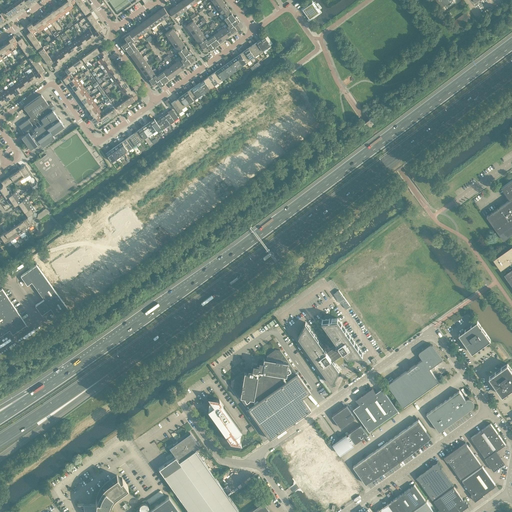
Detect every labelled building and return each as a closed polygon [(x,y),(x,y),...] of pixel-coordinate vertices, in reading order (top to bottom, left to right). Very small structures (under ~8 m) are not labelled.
[(18,0),(14,4),(18,9),(20,8),(21,9),(23,8),(18,0)] [(62,0),(61,1),(61,2),(63,3),(64,2),(69,10),(70,9),(74,7),(72,4),(72,5),(68,0),(66,0),(66,1),(64,0),(62,0)] [(222,0),(220,0),(214,4),(218,9),(225,4),(222,0)] [(182,1),(178,4),(183,11),(187,8),(182,1)] [(309,18),(308,19),(309,20),(320,12),(312,1),(301,9),(301,10),(302,9),(309,18)] [(61,4),(59,6),(65,13),(68,10),(70,14),(72,12),(70,9),(69,10),(64,2),(63,3),(61,2),(61,4)] [(90,11),(84,3),(80,7),(85,14),(90,11)] [(14,4),(9,7),(14,14),(17,12),(16,11),(18,9),(14,4)] [(178,4),(173,7),(179,14),(183,11),(178,4)] [(225,4),(218,9),(221,13),(228,8),(225,4)] [(52,8),(53,9),(54,9),(55,9),(60,16),(61,16),(65,13),(59,6),(57,7),(56,7),(55,5),(52,8)] [(9,7),(5,10),(9,16),(11,14),(12,15),(14,14),(9,7)] [(164,7),(159,10),(164,18),(169,15),(164,7)] [(173,7),(169,10),(174,18),(179,14),(173,7)] [(228,8),(221,13),(224,18),(231,13),(228,8)] [(52,10),(50,12),(56,19),(59,17),(62,20),(63,19),(61,16),(60,16),(55,9),(54,9),(53,9),(52,10)] [(159,10),(155,14),(160,21),(164,18),(159,10)] [(43,14),(44,15),(46,15),(51,23),(52,22),(56,19),(50,12),(48,13),(47,13),(46,12),(43,14)] [(453,21),(455,23),(459,29),(471,20),(465,12),(453,21)] [(86,16),(92,24),(97,20),(91,13),(86,16)] [(231,13),(224,18),(229,24),(227,25),(232,33),(239,28),(236,23),(239,20),(236,16),(234,17),(231,13)] [(155,14),(150,17),(155,24),(160,21),(155,14)] [(44,17),(42,18),(47,26),(50,23),(53,26),(54,25),(52,22),(51,23),(46,15),(44,15),(44,17)] [(150,17),(146,20),(151,27),(155,24),(150,17)] [(39,20),(38,19),(38,21),(37,21),(42,29),(43,28),(47,26),(42,18),(39,20)] [(102,28),(97,20),(92,24),(95,29),(96,29),(99,34),(101,32),(99,30),(102,28)] [(146,20),(141,23),(147,30),(151,27),(146,20)] [(186,25),(189,30),(196,25),(193,20),(186,25)] [(37,22),(35,21),(35,23),(33,24),(37,30),(36,30),(38,32),(42,29),(44,32),(45,31),(43,28),(42,29),(37,21),(37,22)] [(25,28),(27,30),(29,28),(32,33),(36,30),(37,30),(33,24),(31,22),(26,26),(25,28)] [(141,23),(137,26),(142,34),(147,30),(141,23)] [(196,25),(189,30),(192,34),(200,29),(196,25)] [(232,33),(227,25),(222,29),(228,36),(232,33)] [(137,26),(132,29),(138,37),(142,34),(137,26)] [(32,33),(29,28),(27,30),(29,32),(26,34),(31,41),(36,38),(32,33)] [(165,33),(168,38),(176,32),(172,28),(165,33)] [(91,40),(85,33),(86,32),(84,29),(82,30),(85,33),(81,36),(86,44),(88,42),(90,42),(90,41),(91,40)] [(99,34),(96,29),(95,29),(91,32),(95,37),(96,40),(102,35),(102,34),(101,32),(99,34)] [(132,29),(128,33),(133,40),(138,37),(132,29)] [(200,29),(192,34),(195,39),(203,33),(200,29)] [(228,36),(222,29),(218,32),(223,39),(228,36)] [(90,30),(86,32),(85,33),(91,40),(90,41),(90,42),(91,44),(94,42),(93,40),(93,39),(95,37),(91,32),(90,30)] [(176,32),(168,38),(171,42),(179,37),(176,32)] [(223,39),(218,32),(213,35),(219,42),(223,39)] [(126,49),(129,53),(136,48),(132,41),(133,40),(128,33),(121,38),(124,42),(121,45),(124,50),(126,49)] [(203,33),(195,39),(198,43),(206,38),(203,33)] [(8,39),(10,41),(14,46),(18,43),(15,38),(17,37),(15,35),(14,35),(8,39)] [(207,40),(206,38),(198,43),(204,50),(208,47),(211,50),(216,47),(215,45),(219,42),(213,35),(207,40)] [(77,39),(75,36),(74,36),(74,37),(76,40),(72,42),(78,50),(80,48),(81,49),(82,47),(77,39)] [(81,36),(77,39),(82,47),(81,49),(82,50),(85,48),(84,47),(84,45),(86,44),(81,36)] [(266,47),(260,39),(261,38),(260,36),(258,37),(259,40),(256,42),(262,50),(266,47),(266,48),(266,47)] [(264,36),(261,38),(260,39),(266,47),(270,44),(270,45),(264,36)] [(18,39),(17,37),(15,38),(18,43),(22,48),(26,45),(21,37),(18,39)] [(179,37),(171,42),(175,47),(182,41),(179,37)] [(36,38),(31,41),(37,49),(41,45),(36,38)] [(3,43),(3,44),(5,44),(6,44),(11,51),(12,51),(16,48),(14,46),(10,41),(8,42),(6,42),(5,41),(3,43)] [(182,41),(175,47),(178,51),(185,46),(182,41)] [(68,46),(68,45),(66,42),(65,43),(67,46),(63,49),(69,56),(71,55),(72,55),(73,53),(68,46)] [(72,42),(68,45),(68,46),(73,53),(72,55),(73,56),(76,54),(75,53),(75,51),(78,50),(72,42)] [(258,53),(252,45),(253,44),(251,42),(250,43),(251,46),(248,48),(248,47),(254,56),(258,53)] [(256,42),(253,44),(252,45),(258,53),(262,50),(256,42)] [(3,46),(1,47),(7,55),(10,52),(12,55),(14,54),(12,51),(11,51),(6,44),(5,44),(3,44),(3,46)] [(32,52),(26,45),(22,48),(27,56),(32,52)] [(103,46),(101,48),(102,50),(100,51),(98,53),(100,57),(101,57),(106,54),(108,52),(104,47),(103,46)] [(188,50),(185,46),(178,51),(182,57),(181,59),(186,66),(193,61),(190,56),(193,54),(190,49),(188,50)] [(38,51),(43,58),(48,55),(43,47),(38,51)] [(97,47),(89,52),(92,57),(98,53),(100,51),(102,50),(101,48),(98,50),(97,47)] [(248,48),(245,50),(244,51),(250,59),(254,56),(248,47),(248,48)] [(64,59),(59,52),(60,51),(58,48),(56,49),(58,52),(54,55),(56,57),(60,62),(62,61),(64,61),(64,59)] [(136,48),(129,53),(132,57),(139,52),(136,48)] [(250,59),(244,51),(245,50),(243,48),(242,49),(243,51),(240,53),(246,62),(246,61),(250,59)] [(69,56),(63,49),(60,51),(59,52),(64,59),(64,61),(64,62),(67,60),(66,59),(67,58),(69,56)] [(85,62),(92,57),(89,52),(82,58),(85,62)] [(139,52),(132,57),(135,62),(143,56),(139,52)] [(242,65),(236,56),(237,56),(235,53),(233,55),(235,57),(232,59),(238,68),(238,67),(242,65)] [(240,54),(237,56),(236,56),(242,65),(242,64),(246,62),(240,53),(240,54)] [(28,58),(34,65),(39,62),(33,54),(28,58)] [(101,57),(100,57),(98,59),(101,63),(98,65),(99,66),(102,64),(102,63),(109,58),(109,56),(107,56),(106,54),(101,57)] [(48,55),(43,58),(49,66),(51,64),(53,66),(55,65),(52,60),(48,55)] [(102,63),(102,64),(105,68),(112,62),(111,60),(111,59),(112,58),(110,55),(109,56),(109,58),(102,63)] [(143,56),(135,62),(138,66),(146,61),(143,56)] [(56,57),(52,60),(55,65),(53,66),(55,68),(56,69),(62,64),(60,62),(56,57)] [(80,59),(72,64),(75,69),(83,64),(80,59)] [(186,66),(181,59),(176,62),(181,69),(186,66)] [(234,71),(228,62),(229,62),(227,59),(225,61),(227,63),(224,65),(230,73),(234,70),(234,71)] [(232,59),(229,62),(228,62),(234,71),(234,70),(238,67),(238,68),(232,59)] [(146,61),(138,66),(142,71),(149,65),(146,61)] [(44,69),(39,62),(34,65),(37,70),(38,70),(41,75),(43,74),(41,71),(44,69)] [(112,62),(105,68),(107,71),(104,74),(105,75),(108,73),(108,72),(115,67),(115,65),(114,64),(112,62)] [(176,62),(172,65),(177,72),(181,69),(176,62)] [(67,72),(64,74),(65,76),(70,73),(75,69),(72,64),(65,70),(67,72)] [(108,72),(108,73),(111,77),(119,71),(117,69),(117,68),(119,67),(117,64),(115,65),(115,67),(108,72)] [(149,65),(142,71),(145,75),(152,70),(149,65)] [(172,65),(167,68),(173,75),(177,72),(172,65)] [(226,76),(220,68),(221,67),(219,65),(217,66),(219,69),(216,71),(222,79),(225,76),(226,76)] [(224,65),(221,67),(220,68),(226,76),(229,73),(230,74),(230,73),(224,65),(223,65),(224,65)] [(173,75),(167,68),(163,71),(168,79),(173,75)] [(38,70),(37,70),(33,73),(37,79),(38,81),(44,77),(44,76),(43,74),(41,75),(38,70)] [(152,70),(145,75),(148,79),(155,74),(152,70)] [(33,82),(27,74),(28,74),(26,71),(24,72),(25,73),(22,76),(28,85),(30,84),(32,84),(32,82),(33,82)] [(32,71),(28,74),(27,74),(33,82),(35,82),(35,80),(37,79),(33,73),(32,71)] [(119,71),(111,77),(114,80),(111,82),(112,84),(115,82),(114,81),(122,76),(121,75),(122,74),(120,73),(119,71)] [(164,82),(168,79),(163,71),(156,76),(155,74),(148,79),(153,86),(158,83),(160,87),(165,83),(164,82)] [(218,82),(212,74),(213,73),(211,71),(209,72),(211,75),(208,77),(208,76),(207,76),(214,85),(217,82),(218,82)] [(216,71),(213,73),(212,74),(218,82),(221,79),(222,79),(216,71),(215,71),(216,71)] [(65,76),(64,74),(62,76),(62,77),(66,83),(68,81),(73,77),(70,73),(65,76)] [(114,81),(115,82),(117,85),(125,80),(123,78),(124,76),(125,76),(123,73),(122,74),(121,75),(122,76),(114,81)] [(68,81),(69,83),(69,84),(71,85),(79,80),(79,81),(82,78),(81,77),(78,79),(75,75),(73,77),(68,81)] [(28,85),(22,76),(18,78),(19,80),(19,81),(24,88),(23,88),(23,90),(24,91),(27,89),(26,88),(26,87),(28,85)] [(207,77),(205,79),(204,80),(209,88),(210,88),(209,88),(213,85),(214,85),(207,76),(207,77)] [(24,88),(19,81),(19,80),(18,78),(17,77),(16,78),(18,81),(14,84),(20,91),(22,90),(23,90),(23,88),(24,88)] [(209,88),(204,80),(205,79),(203,77),(201,78),(203,80),(200,82),(199,82),(205,91),(206,91),(205,90),(209,88)] [(79,80),(71,85),(71,86),(71,87),(73,88),(74,90),(82,84),(79,81),(79,80)] [(125,80),(117,85),(120,89),(117,91),(118,93),(121,91),(121,90),(128,85),(128,84),(128,82),(126,82),(125,80)] [(128,85),(121,90),(121,91),(124,94),(126,93),(131,89),(130,87),(130,85),(131,84),(129,82),(128,82),(128,84),(128,85)] [(201,94),(195,85),(196,85),(195,82),(193,84),(195,86),(192,88),(191,88),(197,97),(197,96),(201,94)] [(199,83),(196,85),(195,85),(201,94),(202,94),(201,93),(205,91),(199,82),(199,83)] [(9,87),(5,90),(11,98),(13,96),(14,96),(15,95),(15,94),(10,87),(11,86),(8,83),(7,84),(9,87)] [(14,84),(11,86),(10,87),(15,94),(15,95),(14,96),(15,98),(18,96),(17,94),(18,93),(20,91),(14,84)] [(82,84),(74,90),(76,92),(75,93),(77,94),(85,89),(89,87),(87,86),(84,88),(82,84)] [(133,87),(131,89),(126,93),(129,97),(134,94),(135,96),(137,94),(137,93),(133,87)] [(193,100),(187,91),(188,91),(187,88),(185,90),(186,92),(183,94),(189,102),(193,99),(193,100)] [(191,88),(188,91),(187,91),(193,100),(193,99),(197,96),(197,97),(191,88)] [(85,89),(77,94),(75,93),(74,94),(76,97),(77,96),(79,96),(81,98),(88,93),(85,89)] [(5,90),(2,93),(1,93),(6,101),(6,103),(6,104),(9,102),(8,101),(9,99),(11,98),(5,90)] [(88,93),(81,98),(82,101),(82,102),(84,102),(84,103),(91,98),(92,98),(95,96),(94,95),(91,97),(88,93)] [(24,107),(31,117),(29,118),(30,119),(35,127),(37,125),(37,126),(46,119),(45,118),(48,115),(47,114),(53,110),(51,107),(54,105),(51,102),(48,104),(41,94),(24,107)] [(129,97),(124,101),(127,105),(135,100),(133,97),(135,96),(134,94),(129,97)] [(185,105),(179,97),(180,96),(179,94),(177,95),(178,98),(175,100),(175,99),(175,100),(181,108),(185,105)] [(189,102),(183,94),(180,96),(179,97),(185,105),(189,102),(189,103),(189,102)] [(84,102),(82,102),(81,103),(83,106),(84,105),(85,105),(87,107),(94,102),(92,98),(91,98),(84,103),(84,102)] [(181,108),(175,100),(171,103),(171,102),(169,100),(168,101),(169,103),(170,104),(171,103),(172,105),(179,113),(183,110),(181,108)] [(120,111),(127,105),(124,101),(120,103),(119,101),(115,104),(120,111)] [(94,102),(87,107),(88,109),(88,111),(90,111),(90,112),(98,106),(98,107),(101,105),(100,103),(97,106),(94,102)] [(90,111),(88,111),(87,112),(89,115),(90,114),(92,114),(93,116),(99,112),(101,111),(98,107),(98,106),(90,112),(90,111)] [(110,118),(118,112),(113,106),(109,109),(110,110),(107,113),(110,118)] [(172,109),(168,112),(174,121),(178,118),(172,109)] [(35,127),(30,119),(29,118),(19,125),(24,133),(25,132),(26,134),(21,137),(30,149),(40,142),(42,146),(54,137),(52,134),(64,126),(59,119),(60,118),(59,117),(58,118),(53,110),(47,114),(48,115),(45,118),(46,119),(37,126),(37,125),(35,127)] [(99,112),(93,116),(91,117),(95,123),(96,123),(98,122),(97,120),(102,117),(102,116),(99,112)] [(168,112),(164,115),(170,124),(174,121),(168,112)] [(107,113),(102,116),(102,117),(97,120),(98,122),(101,120),(103,123),(110,118),(107,113)] [(164,115),(160,117),(166,126),(170,124),(164,115)] [(156,120),(160,127),(162,129),(166,126),(160,117),(156,120)] [(154,119),(151,121),(150,121),(156,130),(156,129),(160,127),(156,120),(154,118),(154,119)] [(146,124),(152,133),(152,132),(156,129),(156,130),(150,121),(149,122),(146,124)] [(146,124),(143,126),(142,127),(148,135),(152,132),(152,133),(146,124)] [(138,130),(144,138),(148,135),(148,136),(148,135),(142,127),(141,128),(138,130)] [(138,130),(135,132),(134,133),(140,141),(144,138),(138,130)] [(130,135),(136,144),(139,141),(140,141),(134,133),(133,134),(130,136),(130,135)] [(130,136),(127,138),(126,139),(132,147),(135,144),(136,144),(130,135),(129,136),(130,136)] [(122,141),(128,150),(128,149),(131,147),(132,147),(126,139),(125,139),(122,141)] [(122,142),(119,144),(118,144),(124,153),(124,152),(127,150),(128,150),(122,141),(121,141),(122,142)] [(114,147),(113,147),(120,156),(120,155),(123,153),(124,153),(118,144),(117,145),(114,147)] [(113,147),(110,150),(116,159),(115,158),(119,156),(120,156),(113,147)] [(115,159),(116,159),(110,150),(109,151),(106,153),(105,153),(112,162),(112,161),(115,158),(115,159)] [(31,173),(29,170),(26,165),(19,169),(25,178),(31,173)] [(14,167),(12,169),(20,181),(25,178),(19,169),(17,171),(14,167)] [(12,174),(10,175),(13,180),(16,184),(20,181),(12,169),(10,170),(12,174)] [(3,184),(2,185),(5,186),(13,180),(10,175),(1,181),(3,184)] [(487,216),(503,240),(504,240),(511,233),(511,179),(501,187),(510,199),(487,216)] [(5,186),(2,185),(2,187),(0,188),(0,189),(6,198),(8,196),(11,194),(10,194),(5,186)] [(17,190),(10,194),(11,194),(8,196),(10,198),(6,200),(8,203),(20,195),(17,190)] [(20,195),(8,203),(9,205),(13,203),(14,205),(18,203),(18,202),(23,199),(20,195)] [(23,199),(18,202),(18,203),(20,205),(16,207),(18,209),(30,201),(26,196),(23,199)] [(30,201),(18,209),(19,211),(23,209),(24,211),(33,206),(30,201)] [(33,206),(24,211),(27,216),(32,217),(33,212),(36,210),(33,206)] [(86,243),(80,248),(93,267),(127,242),(108,216),(81,235),(86,243)] [(27,217),(23,220),(28,229),(33,225),(31,223),(32,218),(27,217)] [(18,218),(16,220),(24,232),(28,229),(23,220),(20,222),(18,218)] [(16,225),(14,226),(19,235),(24,232),(16,220),(14,221),(16,225)] [(9,224),(7,226),(15,238),(19,235),(14,226),(11,228),(9,224)] [(7,231),(5,232),(10,241),(15,238),(7,226),(5,227),(7,231)] [(6,244),(10,241),(5,232),(0,235),(0,236),(0,235),(0,240),(4,241),(6,244)] [(409,233),(386,250),(393,260),(397,257),(436,311),(451,300),(413,246),(417,243),(409,233)] [(511,245),(493,259),(501,270),(509,264),(511,268),(504,274),(511,285),(511,245)] [(382,254),(361,269),(368,278),(372,275),(410,329),(423,320),(384,266),(388,263),(382,254)] [(57,316),(68,308),(36,264),(20,275),(27,284),(31,281),(44,298),(35,305),(42,314),(50,308),(57,316)] [(356,273),(338,287),(387,354),(399,346),(356,286),(362,282),(356,273)] [(0,334),(9,329),(12,333),(26,324),(2,288),(0,288),(0,334)] [(334,293),(341,304),(342,303),(346,309),(350,306),(339,290),(334,293)] [(339,343),(333,348),(343,361),(345,360),(342,356),(342,355),(342,354),(345,352),(347,355),(363,353),(338,317),(322,319),(339,343)] [(472,353),(490,339),(477,321),(459,334),(472,353)] [(343,361),(333,348),(327,352),(305,322),(298,336),(332,384),(339,370),(333,361),(337,358),(340,363),(343,361)] [(429,344),(420,351),(419,352),(419,353),(419,354),(419,355),(422,359),(387,384),(403,407),(439,381),(430,368),(433,365),(438,362),(443,359),(433,345),(432,344),(431,344),(430,344),(429,344)] [(266,358),(264,358),(263,358),(263,361),(258,360),(258,364),(257,363),(251,367),(251,369),(247,368),(247,372),(244,372),(243,375),(239,374),(231,380),(230,385),(240,398),(240,399),(267,437),(276,431),(277,433),(310,409),(302,397),(310,392),(293,369),(280,350),(275,349),(267,355),(266,358)] [(511,369),(507,363),(489,376),(502,395),(511,387),(511,369)] [(364,393),(384,420),(398,410),(382,388),(376,392),(372,387),(372,388),(370,389),(369,389),(366,391),(366,392),(365,393),(364,393)] [(431,410),(426,413),(432,422),(439,431),(444,428),(448,424),(453,421),(458,418),(462,414),(467,411),(472,408),(473,406),(474,405),(474,403),(473,401),(472,399),(471,398),(469,398),(467,398),(465,399),(465,398),(459,390),(454,393),(450,397),(445,400),(440,403),(436,407),(431,410)] [(384,420),(364,393),(364,394),(362,395),(358,397),(359,397),(357,399),(356,399),(360,404),(353,409),(369,431),(384,420)] [(229,441),(241,443),(239,441),(241,430),(224,405),(223,406),(218,399),(219,399),(207,397),(209,399),(207,410),(229,441)] [(332,415),(341,428),(355,417),(347,405),(332,415)] [(414,423),(420,431),(425,428),(418,419),(414,423)] [(415,435),(420,431),(414,423),(409,426),(415,435)] [(495,471),(494,469),(498,466),(499,465),(500,463),(501,460),(500,458),(500,456),(496,451),(498,449),(502,446),(502,447),(504,445),(505,444),(490,423),(471,437),(495,471)] [(313,424),(278,448),(292,468),(295,466),(313,490),(310,492),(321,508),(334,499),(339,507),(362,490),(316,425),(314,426),(313,424)] [(355,442),(355,443),(368,434),(361,424),(348,433),(349,434),(355,442)] [(411,438),(415,435),(409,426),(404,429),(411,438)] [(431,437),(425,428),(420,431),(426,440),(431,437)] [(406,441),(411,438),(404,429),(400,433),(406,441)] [(426,440),(420,431),(415,435),(422,444),(426,440)] [(169,447),(175,456),(158,468),(189,511),(235,511),(238,510),(195,449),(199,446),(190,432),(177,441),(173,444),(173,445),(169,447)] [(401,445),(406,441),(400,433),(395,436),(401,445)] [(347,435),(346,434),(333,444),(340,454),(353,444),(353,443),(355,442),(349,434),(347,435)] [(417,448),(422,444),(415,435),(411,438),(417,448)] [(397,448),(401,445),(395,436),(390,439),(397,448)] [(417,448),(411,438),(406,441),(413,451),(417,448)] [(392,451),(397,448),(390,439),(386,442),(392,451)] [(413,451),(406,441),(401,445),(408,454),(413,451)] [(387,454),(392,451),(386,442),(381,446),(387,454)] [(464,442),(460,446),(460,445),(443,457),(448,462),(449,462),(460,478),(461,479),(462,478),(480,465),(481,464),(480,463),(467,444),(465,442),(464,442)] [(408,454),(401,445),(397,448),(404,458),(408,454)] [(383,458),(387,454),(381,446),(377,449),(383,458)] [(399,461),(404,458),(397,448),(392,451),(399,461)] [(378,461),(383,458),(377,449),(372,452),(378,461)] [(399,461),(392,451),(387,454),(394,464),(399,461)] [(367,456),(373,464),(378,461),(372,452),(367,456)] [(394,464),(387,454),(383,458),(390,468),(394,464)] [(369,468),(373,464),(367,456),(363,459),(369,468)] [(385,471),(390,468),(383,458),(378,461),(385,471)] [(358,462),(364,471),(369,468),(363,459),(358,462)] [(385,471),(378,461),(373,464),(380,474),(385,471)] [(432,499),(452,485),(453,484),(452,483),(452,484),(440,468),(441,467),(437,461),(429,467),(429,468),(419,475),(416,477),(418,479),(432,498),(431,498),(432,499)] [(359,474),(364,471),(358,462),(353,466),(359,474)] [(373,464),(369,468),(376,477),(380,474),(373,464)] [(463,480),(462,480),(462,481),(463,481),(472,494),(471,495),(475,501),(483,494),(493,487),(494,486),(495,485),(495,484),(495,483),(494,482),(494,483),(483,467),(482,466),(481,466),(481,467),(463,480)] [(376,477),(369,468),(364,471),(371,480),(376,477)] [(371,480),(364,471),(359,474),(366,483),(371,480)] [(180,511),(168,495),(145,511),(111,511),(111,509),(111,507),(110,506),(110,505),(111,502),(111,501),(112,499),(113,497),(114,496),(115,495),(117,494),(128,486),(122,478),(120,479),(117,475),(107,481),(106,482),(104,484),(103,485),(102,486),(101,488),(100,489),(99,491),(98,492),(97,494),(97,495),(96,497),(96,499),(95,500),(95,503),(95,504),(83,503),(83,505),(83,506),(83,508),(83,509),(84,510),(84,511),(180,511)] [(405,490),(416,506),(425,500),(414,484),(405,490)] [(454,486),(453,487),(433,501),(434,501),(441,511),(457,511),(460,510),(460,511),(469,505),(464,499),(463,500),(454,487),(454,486)] [(149,502),(164,494),(161,490),(147,498),(149,502)] [(407,511),(416,506),(405,490),(396,497),(407,511)] [(407,511),(396,497),(388,503),(393,511),(407,511)] [(434,511),(426,501),(411,511),(369,511),(368,509),(364,511),(434,511)] [(270,511),(263,502),(248,511),(270,511)] [(393,511),(388,503),(377,511),(393,511)]
